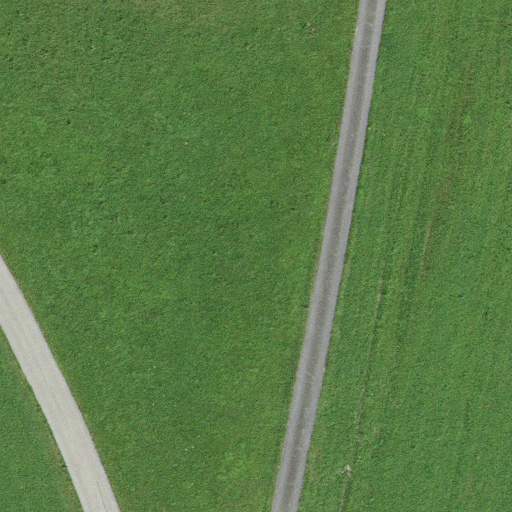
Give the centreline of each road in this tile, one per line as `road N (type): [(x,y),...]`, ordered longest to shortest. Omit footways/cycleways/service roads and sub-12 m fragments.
road 1 (track): [(371,0),(285,511)]
road 2 (unclassified): [(101,511),(0,290)]
